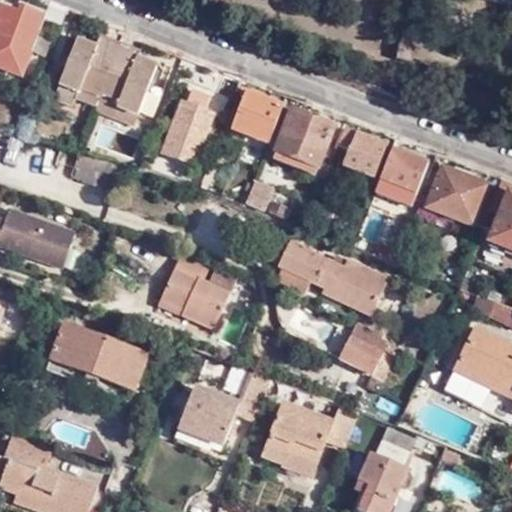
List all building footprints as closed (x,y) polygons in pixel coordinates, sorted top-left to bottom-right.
[(0,68),(23,76),(42,26),(57,31),(64,15),(45,8),(43,13),(20,5),(19,10),(0,3),(0,68)] [(46,4),(45,8),(64,15),(66,11),(46,4)] [(93,101),(118,47),(99,38),(95,48),(76,40),(57,82),(73,90),(70,98),(91,107),(93,101)] [(137,56),(118,47),(93,101),(132,118),(152,70),(135,63),(137,56)] [(239,81),(225,77),(218,91),(233,97),(239,81)] [(73,90),(57,82),(50,96),(68,105),(70,98),(73,90)] [(187,91),(181,107),(202,115),(208,99),(187,91)] [(266,143),(280,108),(243,94),(229,128),(266,143)] [(132,118),(93,101),(91,107),(89,111),(127,129),(132,118)] [(202,115),(181,107),(177,105),(158,154),(183,163),(191,142),(196,144),(208,116),(202,115)] [(331,127),(289,110),(273,152),(314,169),(331,127)] [(382,147),(340,131),(333,146),(343,150),(338,165),(370,177),(382,147)] [(54,165),(71,176),(77,154),(70,152),(59,149),(54,165)] [(425,164),(389,150),(372,194),(406,208),(425,164)] [(77,154),(106,163),(112,164),(112,162),(77,152),(77,154)] [(71,176),(106,186),(112,164),(106,163),(77,154),(71,176)] [(214,165),(207,162),(203,171),(197,186),(203,189),(214,165)] [(106,186),(114,188),(122,168),(112,164),(106,186)] [(197,186),(203,171),(194,166),(186,181),(197,186)] [(487,185),(442,168),(429,204),(481,224),(486,212),(493,194),(485,191),(487,185)] [(267,187),(250,181),(240,205),(257,212),(267,187)] [(511,195),(506,193),(510,185),(500,181),(495,195),(484,225),(493,229),(484,253),(502,260),(503,257),(511,260),(511,257),(511,195)] [(495,195),(493,194),(486,212),(481,224),(484,225),(495,195)] [(318,212),(326,217),(333,205),(342,209),(345,204),(324,196),(318,212)] [(264,211),(277,216),(282,207),(269,200),(264,211)] [(0,247),(62,269),(75,232),(9,208),(5,220),(0,218),(0,247)] [(387,278),(348,260),(345,268),(332,262),(289,243),(278,267),(281,269),(309,281),(323,289),(322,293),(369,316),(387,278)] [(378,247),(374,258),(389,263),(392,253),(378,247)] [(345,268),(348,260),(337,254),(332,262),(345,268)] [(183,312),(181,317),(213,331),(234,277),(213,268),(208,282),(203,280),(209,267),(179,255),(161,302),(183,312)] [(302,296),(309,281),(281,269),(274,283),(302,296)] [(0,333),(8,294),(0,292),(0,333)] [(486,319),(511,328),(511,308),(507,306),(493,301),(486,319)] [(158,308),(181,317),(183,312),(161,302),(158,308)] [(122,387),(134,391),(148,354),(63,322),(49,360),(119,386),(122,387)] [(353,330),(376,342),(379,344),(382,338),(356,325),(353,330)] [(511,345),(474,328),(444,392),(508,422),(511,412),(511,345)] [(350,336),(377,350),(379,344),(376,342),(353,330),(350,336)] [(340,358),(382,380),(394,358),(377,350),(350,336),(340,358)] [(119,386),(49,360),(45,370),(118,397),(122,387),(119,386)] [(236,415),(253,422),(270,378),(258,373),(250,370),(249,371),(237,403),(240,404),(236,415)] [(179,428),(224,446),(236,415),(240,404),(237,403),(195,386),(179,428)] [(346,446),(360,411),(341,404),(335,421),(285,404),(264,457),(313,473),(326,438),(346,446)] [(417,436),(399,429),(390,425),(378,456),(375,453),(362,485),(368,488),(357,511),(391,511),(409,468),(405,466),(417,436)] [(47,511),(87,511),(98,487),(45,467),(52,450),(12,434),(2,457),(0,456),(0,489),(15,495),(12,501),(40,511),(46,511),(47,511)]
